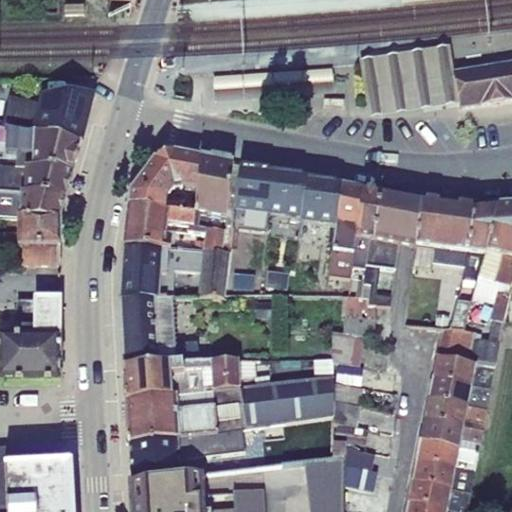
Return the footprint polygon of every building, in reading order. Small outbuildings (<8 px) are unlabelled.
[(84,6),(65,6),(65,16),(84,16),(84,6)] [(450,47),(359,62),(368,115),(369,120),(438,109),(460,106),(455,74),(450,47)] [(511,65),(455,74),(460,106),(461,110),(494,105),(511,101),(511,65)] [(332,71),(213,79),(215,104),(334,95),(332,71)] [(80,145),(92,98),(40,98),(38,105),(10,98),(2,130),(80,145)] [(74,171),(80,145),(2,130),(0,129),(0,144),(6,145),(6,154),(17,155),(17,165),(73,171),(74,171)] [(130,195),(129,207),(195,216),(201,160),(171,154),(157,160),(130,195)] [(234,166),(201,160),(195,216),(227,222),(228,214),(234,166)] [(0,194),(67,196),(73,171),(17,165),(16,169),(0,168),(0,194)] [(269,219),(274,174),(270,174),(269,176),(249,173),(250,170),(241,168),(241,167),(240,167),(235,215),(269,219)] [(302,226),(307,181),(290,179),(283,178),(283,176),(274,174),(269,219),(301,223),(301,226),(302,226)] [(334,230),(342,187),(336,186),(336,187),(316,185),(316,182),(307,181),(302,226),(334,230)] [(345,280),(362,191),(342,187),(334,230),(325,278),(345,280)] [(375,240),(380,195),(362,191),(345,280),(351,281),(358,282),(356,300),(360,300),(366,268),(370,240),(375,240)] [(60,221),(67,196),(0,194),(0,202),(17,203),(17,220),(60,221)] [(399,247),(406,200),(380,195),(375,240),(370,240),(366,268),(360,300),(369,300),(368,308),(376,308),(391,309),(399,247)] [(406,200),(399,247),(415,250),(420,202),(406,200)] [(475,210),(420,202),(415,250),(412,269),(432,271),(432,267),(463,271),(475,210)] [(195,216),(129,207),(124,247),(164,251),(164,245),(175,246),(176,235),(205,238),(205,242),(196,242),(194,253),(230,256),(233,230),(235,215),(228,214),(227,222),(195,216)] [(511,207),(498,208),(476,291),(474,301),(494,307),(490,322),(493,322),(488,343),(480,342),(481,337),(476,336),(476,334),(465,333),(450,332),(443,331),(437,359),(495,371),(511,281),(511,207)] [(498,208),(475,210),(463,271),(459,288),(476,291),(498,208)] [(267,234),(269,219),(235,215),(233,230),(267,234)] [(22,267),(60,267),(60,221),(17,220),(16,234),(0,234),(0,248),(22,248),(22,267)] [(164,251),(124,247),(120,302),(173,301),(175,274),(200,277),(198,300),(225,300),(230,256),(194,253),(164,251)] [(289,276),(267,273),(264,289),(287,292),(289,276)] [(254,277),(234,276),(233,292),(253,294),(254,277)] [(369,300),(360,300),(356,300),(342,299),(342,319),(345,319),(344,334),(364,339),(374,342),(376,308),(368,308),(369,300)] [(173,301),(120,302),(124,370),(199,366),(197,346),(174,348),(173,301)] [(60,302),(18,302),(17,336),(0,336),(0,384),(60,384),(60,302)] [(472,306),(456,304),(450,332),(465,333),(472,306)] [(364,339),(344,334),(333,334),(332,360),(332,364),(359,368),(364,339)] [(495,371),(437,359),(433,380),(491,391),(495,371)] [(332,364),(332,360),(314,361),(315,383),(332,381),(332,364)] [(199,366),(124,370),(126,402),(273,387),(272,376),(256,377),(255,363),(199,366)] [(359,371),(336,368),(335,383),(358,386),(359,371)] [(491,391),(433,380),(429,401),(486,412),(491,391)] [(273,387),(126,402),(129,444),(217,436),(241,431),(332,418),(332,404),(332,385),(332,381),(315,383),(273,387)] [(360,389),(332,385),(332,404),(357,407),(360,389)] [(486,412),(429,401),(425,421),(482,433),(486,412)] [(357,407),(332,404),(332,418),(332,427),(336,427),(356,429),(359,407),(357,407)] [(482,433),(425,421),(421,442),(478,453),(482,433)] [(366,432),(336,427),(335,441),(364,446),(366,432)] [(217,436),(129,444),(131,485),(184,479),(182,462),(245,455),(241,431),(217,436)] [(478,453),(421,442),(417,463),(474,474),(478,453)] [(343,460),(343,468),(371,473),(374,460),(354,455),(356,449),(352,446),(332,445),(332,461),(343,460)] [(72,511),(71,494),(71,490),(71,488),(70,488),(69,475),(70,475),(70,473),(70,468),(66,468),(66,469),(9,471),(9,470),(5,470),(4,453),(0,452),(0,511),(72,511)] [(343,460),(332,461),(307,464),(310,511),(343,511),(343,487),(343,468),(343,460)] [(474,474),(417,463),(413,483),(470,496),(474,474)] [(377,475),(343,468),(343,487),(373,494),(377,475)] [(184,479),(131,485),(132,511),(265,511),(265,491),(233,494),(234,511),(219,511),(208,511),(208,497),(205,497),(204,477),(184,479)] [(466,511),(470,496),(413,483),(407,511),(466,511)]
